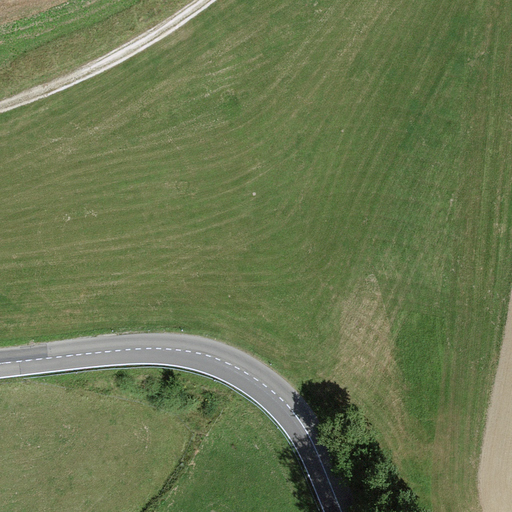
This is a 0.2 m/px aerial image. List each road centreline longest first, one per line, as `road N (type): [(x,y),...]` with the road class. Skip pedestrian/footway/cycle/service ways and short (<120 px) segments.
road 1 (secondary): [(0,363),(154,349),(232,365),(296,416),(340,511)]
road 2 (track): [(206,0),(125,53),(0,107)]
